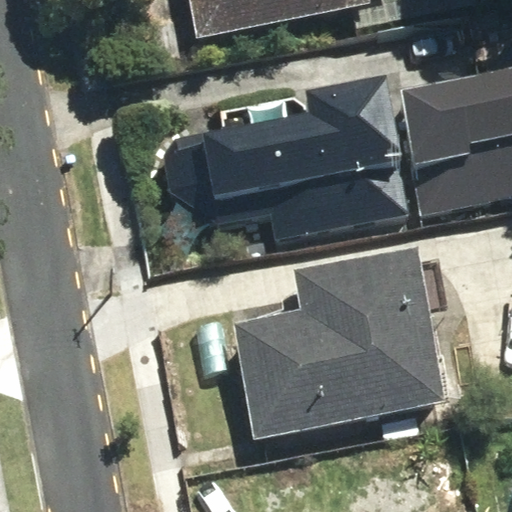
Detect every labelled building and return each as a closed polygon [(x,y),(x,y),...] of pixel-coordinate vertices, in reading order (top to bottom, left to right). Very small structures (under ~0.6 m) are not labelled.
[(376,0),(187,0),(197,48),(378,11),(376,0)] [(511,0),(376,0),(378,11),(384,37),(511,10),(511,0)] [(485,97),(403,111),(415,182),(498,167),(511,164),(511,42),(509,41),(485,97)] [(408,185),(390,84),(297,101),(303,132),(206,150),(219,219),(408,185)] [(446,424),(419,262),(294,283),(302,326),(237,337),(256,455),(446,424)]
